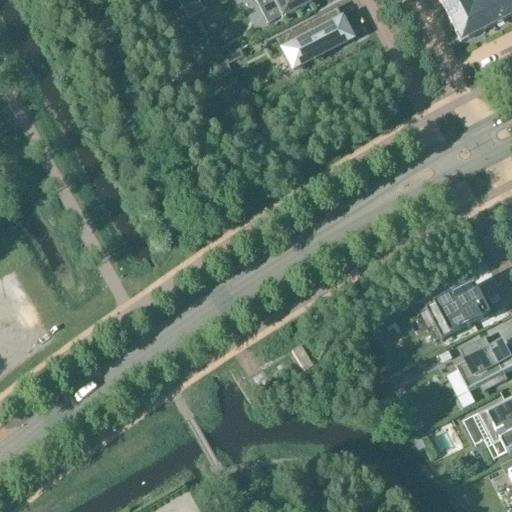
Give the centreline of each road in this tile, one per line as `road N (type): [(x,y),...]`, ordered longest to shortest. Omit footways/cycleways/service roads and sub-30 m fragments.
road 1 (tertiary): [(0,467),(155,347),(365,209)]
road 2 (residential): [(364,0),(443,151)]
road 3 (residential): [(455,170),(511,284)]
